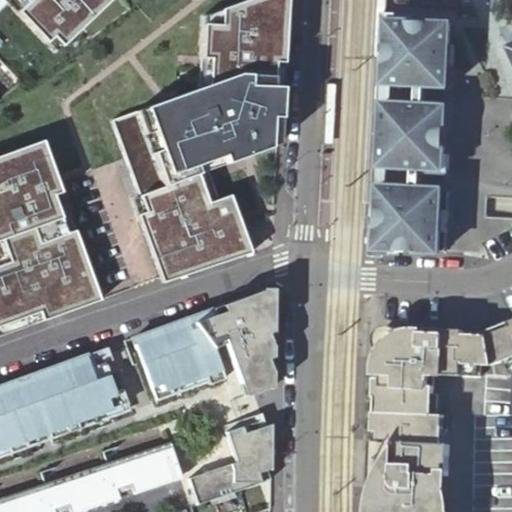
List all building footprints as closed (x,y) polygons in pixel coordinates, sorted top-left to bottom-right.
[(21,0),(0,0),(0,8),(6,3),(15,13),(25,3),(21,0)] [(21,0),(25,3),(15,13),(44,45),(51,39),(60,49),(101,9),(95,3),(98,0),(21,0)] [(98,0),(95,3),(101,9),(110,0),(98,0)] [(144,213),(169,282),(250,254),(229,196),(221,199),(207,205),(195,168),(222,159),(224,166),(278,146),(285,19),(275,19),(276,0),(271,0),(250,0),(218,11),(218,28),(201,28),(199,61),(207,61),(206,87),(197,90),(164,102),(110,122),(144,213)] [(201,17),(201,28),(218,28),(218,11),(201,17)] [(449,89),(450,70),(453,25),(389,22),(386,86),(449,89)] [(54,54),(60,49),(51,39),(44,45),(54,54)] [(199,61),(197,90),(206,87),(207,61),(199,61)] [(384,104),(381,168),(445,172),(448,108),(384,104)] [(0,338),(100,304),(74,232),(66,236),(52,199),(60,195),(55,180),(42,143),(0,158),(0,243),(1,243),(9,265),(0,268),(0,338)] [(210,171),(224,166),(222,159),(195,168),(207,205),(221,199),(210,171)] [(447,192),(420,190),(420,188),(402,187),(402,185),(395,184),(394,189),(381,188),(377,252),(441,254),(441,252),(444,252),(447,193),(447,192)] [(74,232),(60,195),(52,199),(66,236),(74,232)] [(144,213),(136,217),(160,285),(169,282),(144,213)] [(0,268),(9,265),(1,243),(0,243),(0,268)] [(262,292),(134,338),(154,395),(179,386),(207,376),(211,386),(226,381),(215,349),(226,345),(242,386),(252,383),(256,394),(268,390),(268,329),(268,303),(262,302),(262,292)] [(440,511),(447,432),(443,432),(445,417),(433,416),(437,376),(483,380),(484,369),(495,370),(506,360),(511,359),(511,331),(490,340),(485,339),(485,338),(475,337),(446,335),(447,336),(402,334),(391,344),(381,353),(375,427),(374,456),(374,465),(374,492),(373,511),(440,511)] [(391,344),(402,334),(382,333),(381,353),(391,344)] [(108,347),(0,387),(0,450),(9,448),(37,438),(49,433),(78,423),(107,412),(110,418),(131,410),(123,391),(116,393),(106,364),(113,362),(108,347)] [(179,386),(183,396),(211,386),(207,376),(179,386)] [(251,396),(256,394),(252,383),(242,386),(245,398),(251,396)] [(179,386),(154,395),(158,405),(183,396),(179,386)] [(112,423),(110,418),(107,412),(78,423),(82,433),(112,423)] [(270,484),(271,484),(271,426),(270,426),(262,429),(258,416),(221,430),(234,467),(238,466),(239,472),(221,478),(219,472),(186,483),(196,510),(270,484)] [(52,444),(82,433),(78,423),(49,433),(52,444)] [(9,448),(12,458),(41,448),(37,438),(9,448)] [(0,511),(89,511),(180,482),(168,448),(124,463),(126,469),(112,474),(109,468),(60,485),(62,491),(48,496),(45,490),(0,505),(0,511)] [(9,448),(0,450),(0,462),(12,458),(9,448)] [(126,469),(124,463),(109,468),(112,474),(126,469)] [(60,485),(45,490),(48,496),(62,491),(60,485)]
